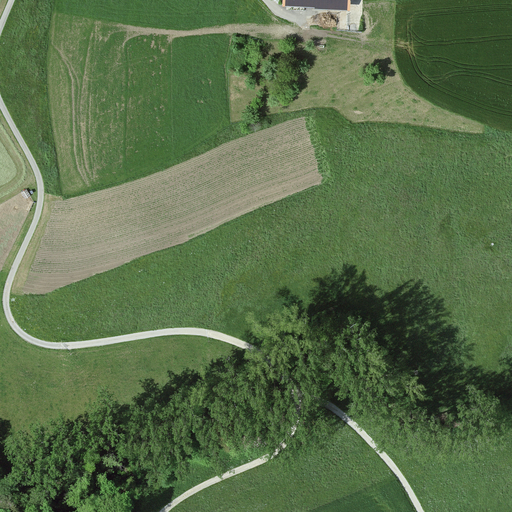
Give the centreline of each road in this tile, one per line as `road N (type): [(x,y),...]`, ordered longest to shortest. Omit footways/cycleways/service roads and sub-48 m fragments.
road 1 (track): [(37,342),(184,331),(236,341),(268,358),(293,388),(296,407),(283,445)]
road 2 (unclassified): [(0,103),(39,178),(34,225),(8,281),(6,306),(17,329),(37,342)]
